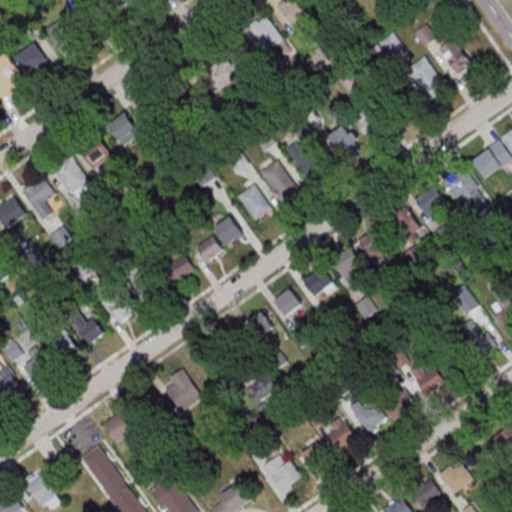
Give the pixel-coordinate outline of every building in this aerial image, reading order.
[(70,0),(72,11),(83,9),(81,0),(70,0)] [(307,0),(274,0),(274,19),(291,19),(291,27),(307,27),(307,0)] [(259,50),(283,41),(273,16),(250,24),(259,50)] [(439,36),(428,21),(415,32),(426,46),(439,36)] [(382,40),(391,54),(404,46),(396,32),(382,40)] [(473,62),(456,38),(441,48),(458,73),(473,62)] [(29,75),(51,61),(37,41),(16,56),(29,75)] [(28,80),(8,51),(0,55),(0,95),(1,97),(28,80)] [(408,69),(431,99),(449,86),(426,56),(408,69)] [(222,91),(254,82),(247,57),(216,66),(222,91)] [(395,124),(380,101),(355,117),(370,140),(395,124)] [(110,125),(126,148),(145,134),(129,111),(110,125)] [(348,158),(363,142),(344,124),(329,140),(348,158)] [(301,140),(289,149),(308,176),(331,160),(307,126),(297,133),(301,140)] [(511,129),(503,137),(511,148),(511,129)] [(511,160),(511,157),(500,141),(475,161),(489,179),(511,160)] [(55,167),(75,195),(94,181),(75,156),(71,160),(68,157),(55,167)] [(262,171),(285,202),(302,190),(279,158),(262,171)] [(484,201),(471,171),(451,180),(464,210),(484,201)] [(25,191),(38,210),(60,194),(47,176),(25,191)] [(273,211),(259,183),(241,192),(255,220),(273,211)] [(417,195),(430,222),(450,212),(438,186),(417,195)] [(0,208),(0,212),(11,229),(32,213),(19,195),(0,208)] [(394,216),(402,239),(421,232),(413,209),(394,216)] [(246,232),(231,214),(216,227),(230,245),(246,232)] [(382,227),(361,239),(371,257),(392,245),(382,227)] [(198,245),(207,261),(225,250),(216,235),(198,245)] [(357,275),(353,270),(362,263),(351,249),(334,262),(349,282),(357,275)] [(198,268),(186,252),(165,268),(177,284),(198,268)] [(322,265),(303,279),(316,298),(335,284),(322,265)] [(104,298),(121,323),(136,312),(118,287),(104,298)] [(287,317),(304,305),(291,287),(274,299),(287,317)] [(494,313),(508,334),(511,331),(511,304),(511,302),(494,313)] [(266,312),(242,322),(252,346),(276,336),(266,312)] [(108,331),(96,316),(80,328),(92,344),(108,331)] [(476,348),(479,334),(466,331),(463,345),(476,348)] [(428,396),(451,383),(434,352),(411,366),(428,396)] [(178,416),(205,397),(187,371),(160,390),(178,416)] [(257,406),(280,388),(268,373),(245,390),(257,406)] [(373,432),(388,416),(375,404),(360,421),(373,432)] [(137,432),(123,411),(105,423),(119,444),(137,432)] [(356,438),(351,428),(339,433),(344,444),(356,438)] [(323,442),(298,452),(305,472),(331,462),(323,442)] [(119,511),(145,511),(103,445),(85,457),(119,511)] [(280,493),(304,482),(294,460),(270,471),(280,493)] [(441,475),(455,494),(475,480),(462,460),(441,475)] [(60,501),(46,474),(30,482),(44,509),(60,501)] [(169,511),(202,511),(177,477),(156,493),(169,511)] [(214,507),(216,511),(238,511),(254,502),(241,482),(220,496),(223,501),(214,507)] [(432,508),(444,492),(431,482),(419,498),(432,508)] [(0,511),(23,511),(21,498),(0,501),(0,511)] [(413,511),(404,498),(380,511),(413,511)]
